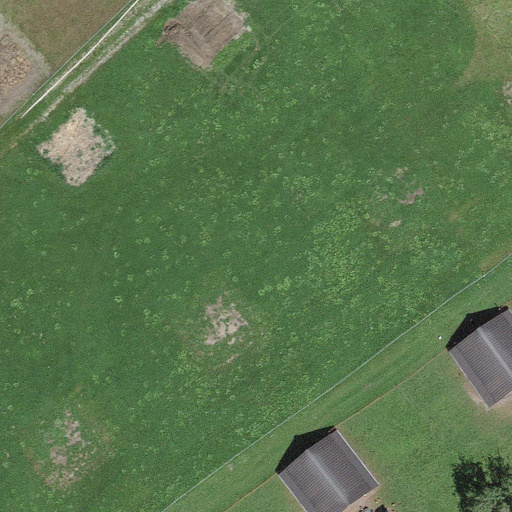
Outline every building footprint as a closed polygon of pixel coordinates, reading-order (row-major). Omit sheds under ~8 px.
[(511,92),(478,123),(511,160),(511,92)] [(328,258),(371,312),(427,268),(384,214),(328,258)] [(247,325),(185,363),(222,424),(284,386),(247,325)] [(511,448),(511,379),(499,364),(447,409),(494,464),(511,448)] [(104,439),(44,483),(66,511),(124,511),(147,495),(104,439)] [(376,511),(347,478),(308,511),(376,511)]
